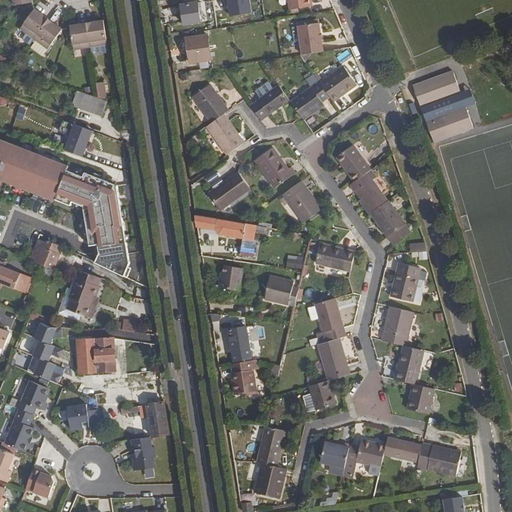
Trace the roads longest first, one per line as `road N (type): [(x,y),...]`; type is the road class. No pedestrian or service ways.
road 1 (residential): [(493,511),(471,364),(444,267),(345,0)]
road 2 (secondary): [(130,0),(209,491)]
